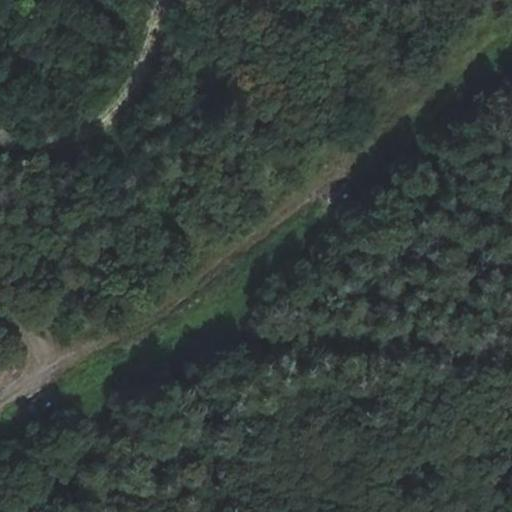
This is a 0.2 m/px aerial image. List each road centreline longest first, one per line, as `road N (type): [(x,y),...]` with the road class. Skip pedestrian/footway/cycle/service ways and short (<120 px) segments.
road 1 (track): [(453,56),(233,255),(106,343),(58,349),(0,324)]
road 2 (track): [(0,138),(36,142),(86,129),(127,95),(158,0)]
